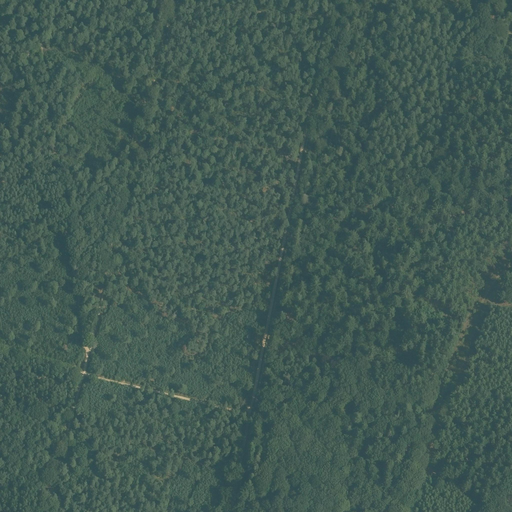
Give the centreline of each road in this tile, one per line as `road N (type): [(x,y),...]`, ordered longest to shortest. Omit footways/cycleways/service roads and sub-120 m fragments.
road 1 (track): [(172,6),(86,359)]
road 2 (track): [(328,18),(273,306)]
road 3 (track): [(400,511),(477,305),(511,261)]
road 4 (track): [(48,511),(83,374)]
road 5 (track): [(86,359),(68,239)]
